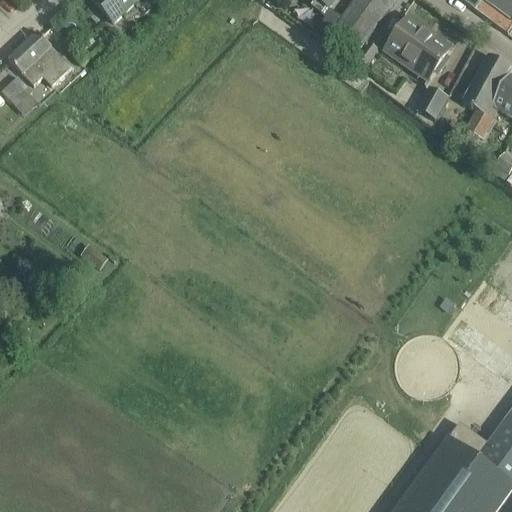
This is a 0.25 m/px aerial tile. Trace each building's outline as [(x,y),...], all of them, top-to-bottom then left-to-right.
[(96,0),(93,3),(106,18),(113,25),(140,0),(96,0)] [(313,0),(309,7),(322,16),(328,8),(329,9),(335,0),(313,0)] [(356,0),(331,36),(357,55),(396,0),(356,0)] [(511,0),(458,0),(507,36),(511,29),(511,0)] [(407,22),(395,38),(386,50),(386,51),(384,54),(403,68),(405,64),(429,82),(450,53),(407,22)] [(33,89),(42,81),(50,90),(71,70),(51,49),(37,34),(8,62),(33,89)] [(355,66),(363,72),(376,52),(368,47),(355,66)] [(479,74),(461,106),(476,114),(465,132),(480,141),(484,134),(494,116),(497,111),(511,120),(511,78),(510,77),(511,72),(511,70),(489,57),(479,74)] [(2,94),(16,109),(22,115),(35,103),(29,97),(31,94),(17,80),(2,94)] [(415,113),(436,124),(449,100),(428,89),(415,113)] [(494,170),(509,178),(511,171),(511,157),(503,153),(494,170)] [(88,247),(79,259),(99,273),(107,262),(88,247)] [(67,290),(76,296),(86,282),(77,276),(67,290)] [(459,426),(396,511),(511,511),(511,411),(487,446),(459,426)]
